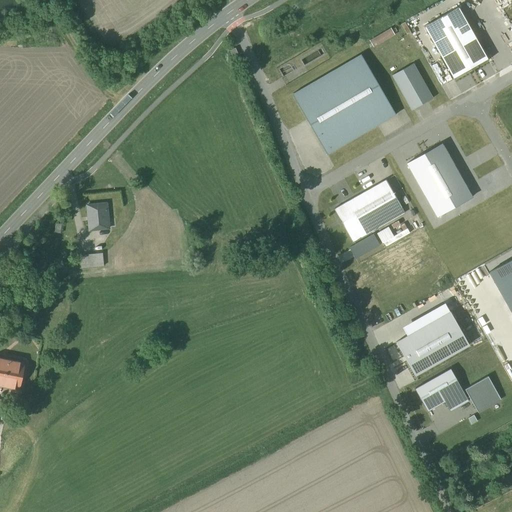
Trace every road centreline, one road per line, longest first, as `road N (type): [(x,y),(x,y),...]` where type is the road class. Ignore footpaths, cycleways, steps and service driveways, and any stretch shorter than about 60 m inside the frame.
road 1 (unclassified): [(228,14),(448,511)]
road 2 (tertiary): [(228,14),(150,79),(0,238)]
road 3 (track): [(126,104),(84,68),(44,0)]
